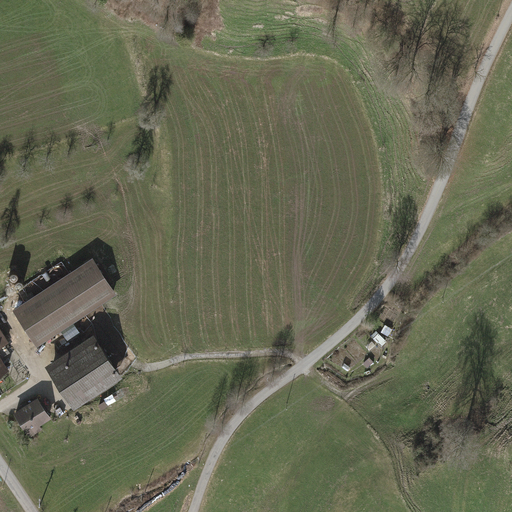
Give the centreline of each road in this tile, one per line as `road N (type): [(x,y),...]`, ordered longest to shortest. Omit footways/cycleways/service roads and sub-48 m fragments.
road 1 (tertiary): [(511,12),(482,68),(427,215),(386,291),(223,439),(194,511)]
road 2 (track): [(305,366),(279,354),(140,370),(95,331),(34,365)]
